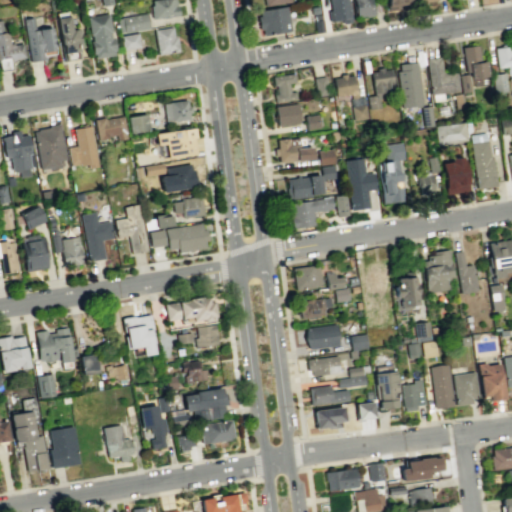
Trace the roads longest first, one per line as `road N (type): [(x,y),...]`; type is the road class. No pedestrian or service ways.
road 1 (residential): [(511,18),(0,105)]
road 2 (residential): [(511,426),(296,454),(0,507)]
road 3 (tertiary): [(296,511),(225,0)]
road 4 (tertiary): [(204,0),(271,511)]
road 5 (residential): [(511,212),(277,251),(221,268)]
road 6 (residential): [(221,268),(0,306)]
